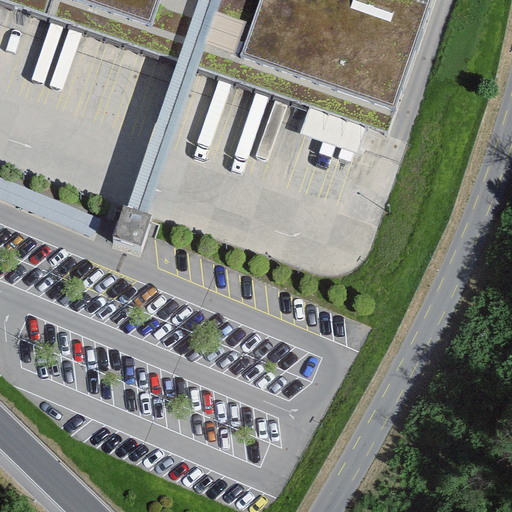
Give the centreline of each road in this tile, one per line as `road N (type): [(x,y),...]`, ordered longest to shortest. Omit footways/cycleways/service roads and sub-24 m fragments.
road 1 (tertiary): [(326,511),(451,279),(511,118)]
road 2 (tertiary): [(89,511),(0,425)]
